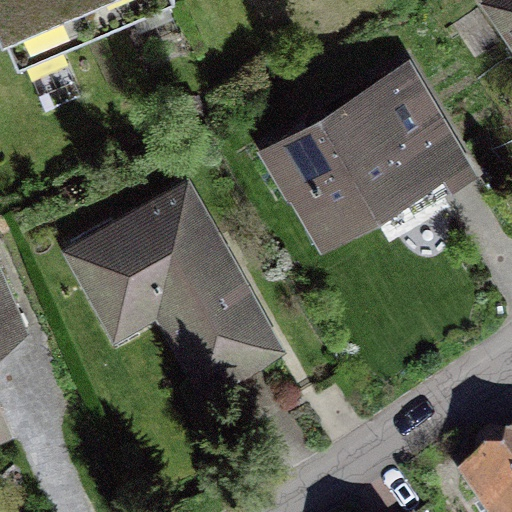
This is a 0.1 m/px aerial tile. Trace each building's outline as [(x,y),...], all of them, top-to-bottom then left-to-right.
[(84,0),(0,0),(0,15),(18,57),(95,24),(84,0)] [(84,0),(95,24),(149,0),(84,0)] [(511,0),(494,0),(492,2),(511,30),(511,0)] [(417,58),(271,146),(333,249),(479,161),(417,58)] [(203,174),(67,246),(120,346),(166,321),(193,372),(283,324),(203,174)] [(0,387),(0,421),(12,416),(0,387)] [(511,511),(511,442),(467,470),(493,511),(511,511)]
